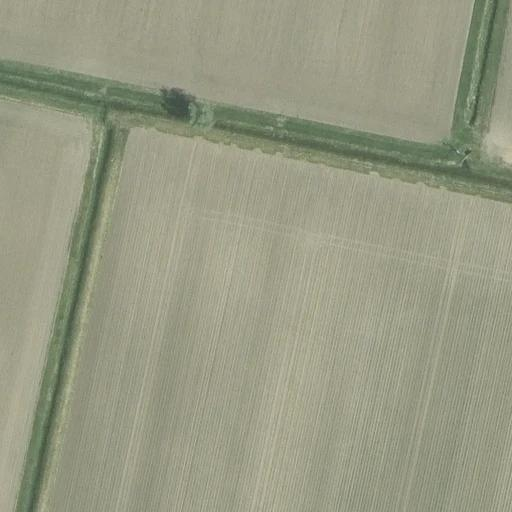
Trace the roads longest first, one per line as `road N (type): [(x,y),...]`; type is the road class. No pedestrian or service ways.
road 1 (track): [(0,66),(410,150),(437,150),(484,125)]
road 2 (track): [(0,102),(126,128)]
